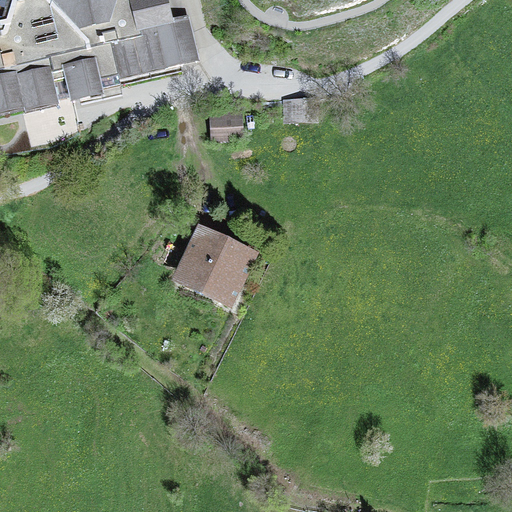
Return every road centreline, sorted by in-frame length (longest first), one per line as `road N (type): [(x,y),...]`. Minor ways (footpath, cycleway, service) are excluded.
road 1 (track): [(385,511),(264,458),(0,246)]
road 2 (track): [(376,0),(287,28),(247,0)]
